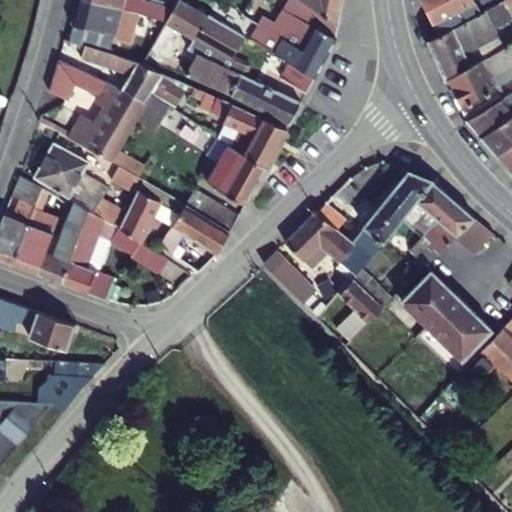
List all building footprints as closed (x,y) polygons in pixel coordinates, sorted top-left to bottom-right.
[(85,0),(85,1),(144,18),(171,26),(179,14),(148,4),(149,2),(141,0),(85,0)] [(343,26),(348,0),(303,0),(327,16),(343,26)] [(423,0),(438,27),(478,7),(474,0),(423,0)] [(490,0),(478,7),(438,27),(425,34),(443,74),(466,61),(460,49),(494,31),(490,23),(507,14),(500,0),(490,0)] [(144,18),(85,1),(73,42),(117,57),(121,44),(136,48),(144,18)] [(171,26),(151,61),(162,65),(181,30),(197,39),(197,38),(211,45),(223,23),(211,16),(186,1),(179,14),(171,26)] [(254,42),(266,24),(245,12),(235,30),(254,42)] [(319,30),(336,40),(343,26),(327,16),(319,30)] [(320,82),(342,43),(336,40),(319,30),(308,47),(266,24),(254,42),(295,67),(320,82)] [(511,36),(466,61),(443,74),(461,117),(501,94),(490,70),(511,57),(511,36)] [(164,74),(117,57),(73,42),(70,40),(67,51),(104,63),(103,67),(137,77),(131,88),(151,96),(164,74)] [(195,50),(181,73),(192,77),(203,57),(204,56),(195,50)] [(233,71),(203,57),(192,77),(215,87),(294,127),(306,107),(250,79),(254,70),(237,62),(233,71)] [(54,94),(73,104),(89,71),(64,61),(54,94)] [(287,81),(312,96),(320,82),(295,67),(287,81)] [(172,108),(188,84),(164,74),(151,96),(172,108)] [(87,119),(76,141),(115,164),(133,130),(151,96),(131,88),(115,81),(110,89),(115,92),(109,103),(119,108),(107,130),(87,119)] [(511,87),(501,94),(461,117),(489,151),(511,136),(511,108),(509,105),(511,102),(511,87)] [(229,118),(237,104),(209,92),(203,107),(229,118)] [(153,141),(172,108),(151,96),(133,130),(153,141)] [(291,132),(237,104),(229,118),(226,122),(228,123),(220,136),(232,144),(272,167),(291,132)] [(115,164),(136,175),(153,141),(133,130),(115,164)] [(190,136),(179,130),(168,149),(180,155),(190,136)] [(511,136),(489,151),(511,177),(511,176),(511,136)] [(95,165),(62,144),(41,180),(75,199),(95,165)] [(210,181),(251,206),(272,167),(232,144),(222,163),(217,171),(210,181)] [(204,153),(199,161),(217,171),(222,163),(204,153)] [(131,198),(140,177),(136,175),(115,164),(104,181),(131,198)] [(399,217),(428,184),(406,173),(346,239),(330,257),(348,272),(399,217)] [(16,204),(0,243),(0,259),(20,267),(36,220),(47,190),(26,179),(21,191),(28,194),(22,206),(16,204)] [(143,244),(164,203),(188,216),(193,207),(150,183),(123,233),(143,244)] [(450,234),(468,216),(428,184),(399,217),(410,225),(422,212),(436,224),(423,238),(427,243),(417,254),(424,260),(450,234)] [(237,231),(244,218),(202,195),(195,208),(237,231)] [(339,213),(324,200),(313,210),(329,224),(339,213)] [(51,254),(43,276),(66,284),(92,214),(93,210),(79,202),(70,223),(62,220),(51,254)] [(224,251),(237,231),(195,208),(193,207),(188,216),(169,250),(207,271),(216,260),(186,243),(190,237),(220,255),(224,251)] [(299,257),(312,243),(330,257),(346,239),(329,224),(313,210),(281,240),(299,257)] [(105,274),(92,269),(108,224),(92,214),(66,284),(109,301),(117,278),(105,274)] [(470,250),(488,233),(468,216),(450,234),(470,250)] [(36,220),(20,267),(43,276),(51,254),(44,251),(53,226),(36,220)] [(105,274),(123,233),(108,224),(92,269),(105,274)] [(169,258),(143,244),(134,261),(159,275),(169,258)] [(302,302),(313,289),(272,249),(260,260),(302,302)] [(456,359),(489,327),(430,266),(397,298),(456,359)] [(346,338),(377,308),(345,277),(331,291),(349,309),(333,324),(346,338)] [(34,342),(73,356),(84,326),(0,294),(0,326),(5,313),(40,326),(34,342)] [(465,386),(495,359),(511,378),(511,311),(450,373),(465,386)] [(64,365),(63,384),(71,383),(88,395),(114,365),(64,365)] [(0,437),(9,435),(31,452),(62,408),(0,407),(0,437)]
